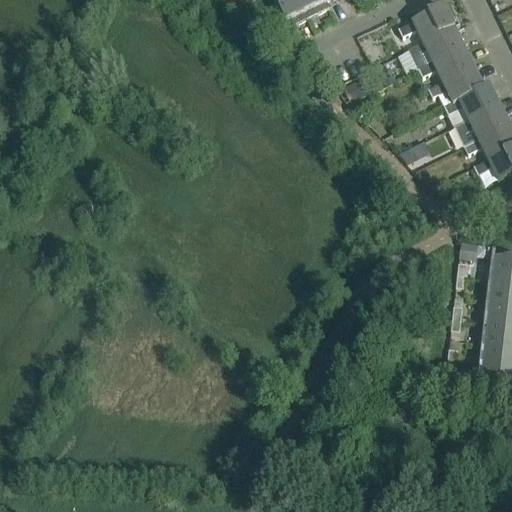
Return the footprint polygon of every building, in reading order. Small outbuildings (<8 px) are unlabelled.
[(296,0),(270,0),(284,27),(293,22),(296,28),(310,22),(307,16),(305,17),(296,0)] [(321,0),(296,0),(305,17),(307,16),(314,12),(316,18),(330,11),(327,6),(325,7),(321,0)] [(416,35),(422,47),(422,48),(454,32),(450,24),(456,21),(450,8),(412,27),(398,34),(402,42),(416,35)] [(464,52),(454,32),(422,48),(422,47),(408,54),(412,63),(426,56),(432,68),(464,52)] [(474,72),(464,52),(432,68),(418,74),(422,82),(436,76),(442,88),(474,72)] [(484,93),(483,91),(474,72),(442,88),(428,95),(432,103),(446,96),(451,107),(452,108),(484,93)] [(468,125),(500,110),(489,88),(483,91),(484,93),(452,108),(451,107),(444,111),(448,120),(462,113),(468,125)] [(509,130),(500,110),(468,125),(453,132),(464,151),(477,145),(478,146),(509,130)] [(511,153),(511,135),(509,130),(478,146),(477,145),(464,151),(468,160),(482,153),(488,165),(488,166),(511,153)] [(511,153),(488,166),(488,165),(473,172),(477,180),(491,173),(498,187),(511,180),(511,153)] [(511,264),(496,263),(493,284),(511,286),(511,264)] [(466,269),(459,268),(457,280),(465,281),(466,269)] [(463,293),(465,281),(457,280),(455,292),(463,293)] [(511,308),(511,286),(493,284),(491,306),(511,308)] [(511,330),(511,308),(491,306),(488,327),(511,330)] [(462,312),(454,311),(452,323),(460,324),(462,312)] [(459,336),(460,324),(452,323),(451,335),(459,336)] [(511,352),(511,330),(488,327),(485,349),(511,352)] [(511,373),(511,352),(485,349),(483,370),(511,373)] [(457,355),(449,354),(447,366),(455,367),(457,355)] [(454,379),(455,367),(447,366),(446,378),(454,379)] [(511,395),(511,373),(483,370),(480,392),(511,395)]
